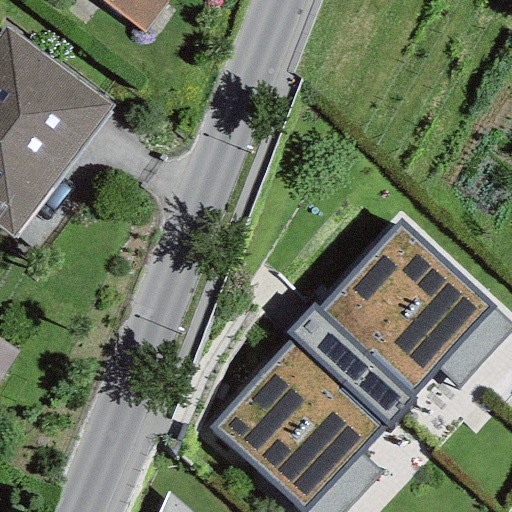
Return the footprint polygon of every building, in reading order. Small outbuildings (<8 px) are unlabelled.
[(83,0),(142,43),(167,9),(154,0),(83,0)] [(113,102),(7,22),(0,30),(0,223),(13,233),(113,102)] [(511,323),(400,221),(318,305),(312,298),(286,322),(290,328),(215,416),(312,511),(338,511),(379,466),(358,450),(384,419),(388,423),(418,393),(411,386),(437,364),(457,383),(511,323)] [(0,328),(0,378),(23,343),(0,328)] [(194,511),(167,489),(157,511),(194,511)]
